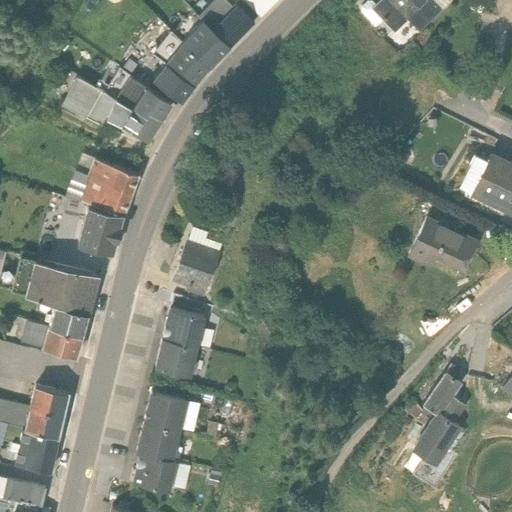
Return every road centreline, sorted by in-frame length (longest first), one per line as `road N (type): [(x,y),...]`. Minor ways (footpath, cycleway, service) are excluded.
road 1 (tertiary): [(66,511),(130,257),(162,169),(205,99),(299,0)]
road 2 (residential): [(511,271),(330,464),(313,511)]
